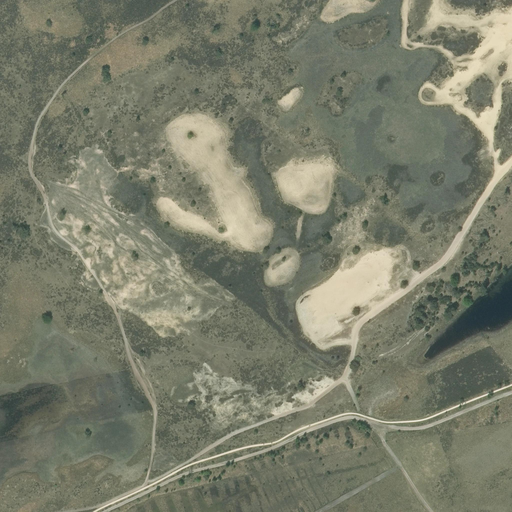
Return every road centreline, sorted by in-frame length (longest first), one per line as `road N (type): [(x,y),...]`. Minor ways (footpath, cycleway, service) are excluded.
road 1 (unknown): [(70,511),(146,483),(153,405),(101,287),(51,226),(29,170),(32,139),(38,117),(78,68),(173,0)]
road 2 (track): [(511,392),(420,428),(348,417),(329,422),(104,511)]
